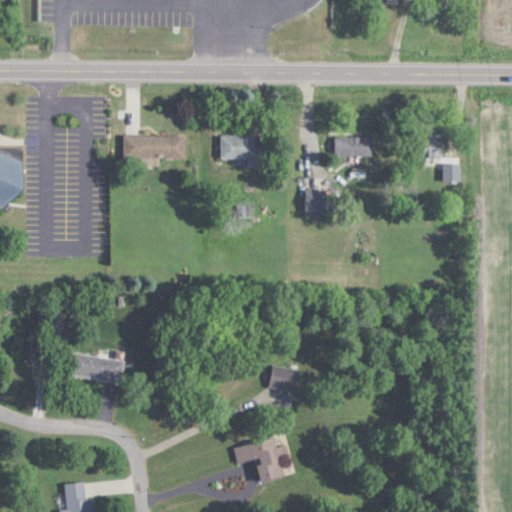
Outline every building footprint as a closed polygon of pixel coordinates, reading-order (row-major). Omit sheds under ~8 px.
[(125,158),(188,158),(188,134),(125,134),(125,158)] [(223,158),(251,158),(251,165),(265,165),(265,146),(254,146),(254,135),(223,135),(223,158)] [(374,155),(374,136),(338,136),(338,155),(374,155)] [(445,158),(445,137),(424,137),(424,158),(445,158)] [(25,148),(0,147),(0,207),(11,207),(10,194),(26,194),(25,148)] [(328,214),(328,189),(308,189),(308,214),(328,214)] [(48,311),(42,332),(60,337),(66,316),(48,311)] [(125,358),(72,352),(70,375),(123,381),(125,358)] [(300,392),(304,369),(274,365),(271,387),(300,392)] [(296,473),(289,437),(281,439),(280,437),(236,447),(239,463),(257,459),(262,480),(296,473)] [(87,482),(67,483),(68,511),(96,511),(95,497),(88,498),(87,482)]
